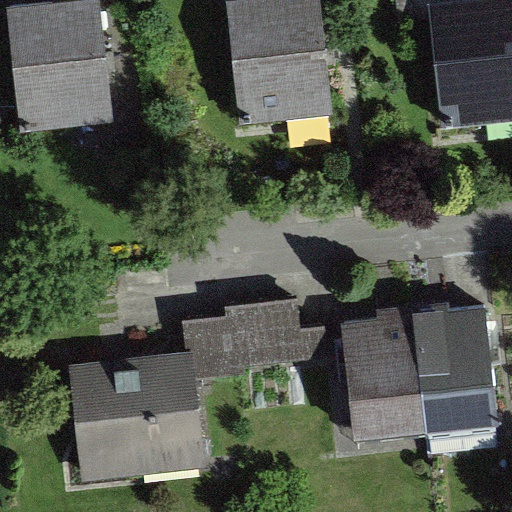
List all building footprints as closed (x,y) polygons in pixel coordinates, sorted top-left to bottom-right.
[(330,0),(241,0),(251,123),(339,116),(330,0)] [(511,0),(472,0),(440,3),(451,130),(511,125),(511,0)] [(111,6),(0,14),(0,18),(9,127),(120,118),(111,6)] [(483,304),(349,315),(359,436),(493,425),(483,304)] [(175,349),(67,360),(79,479),(187,469),(175,349)]
